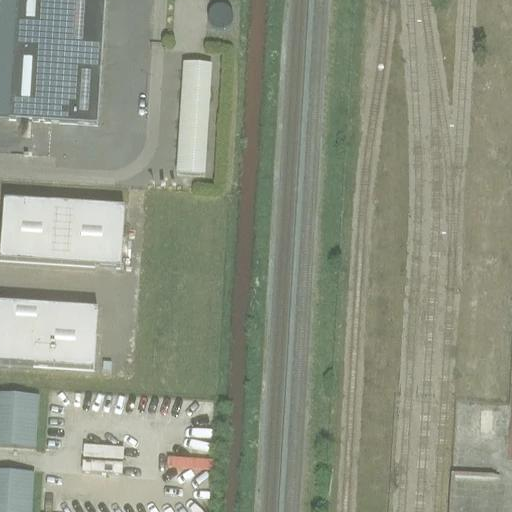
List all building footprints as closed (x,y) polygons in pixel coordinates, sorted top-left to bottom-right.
[(0,0),(0,120),(9,121),(16,0),(0,0)] [(16,0),(14,40),(9,121),(98,126),(103,46),(105,0),(16,0)] [(212,172),(212,127),(183,127),(183,172),(212,172)] [(121,269),(124,210),(4,203),(0,262),(121,269)] [(97,312),(0,306),(0,365),(93,370),(97,312)] [(39,400),(0,397),(0,449),(35,452),(39,400)] [(115,456),(115,445),(88,444),(88,456),(115,456)] [(31,511),(34,472),(0,469),(0,511),(31,511)]
